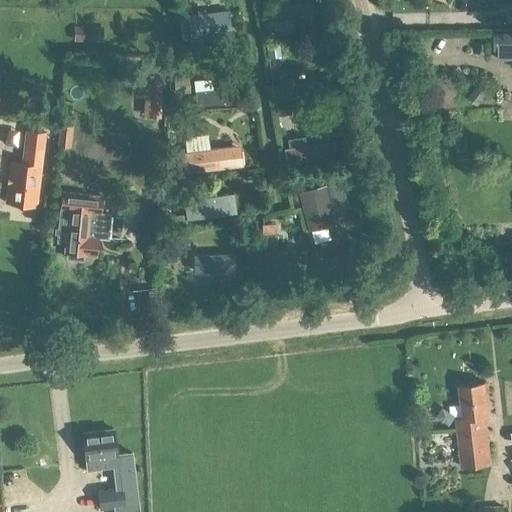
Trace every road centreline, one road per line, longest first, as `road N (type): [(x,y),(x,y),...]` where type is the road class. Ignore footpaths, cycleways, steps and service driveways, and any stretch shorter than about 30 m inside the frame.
road 1 (unclassified): [(0,370),(425,310)]
road 2 (unclassified): [(425,310),(357,0)]
